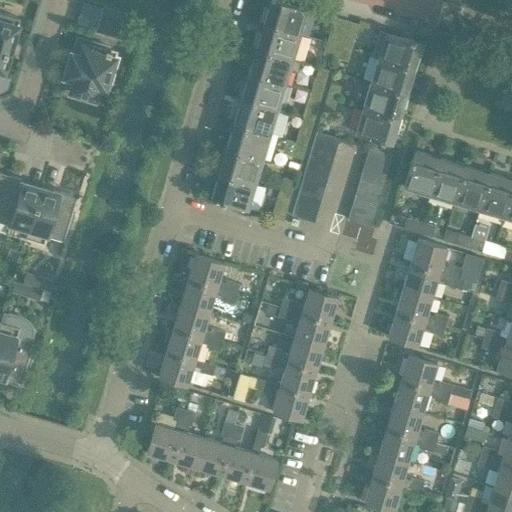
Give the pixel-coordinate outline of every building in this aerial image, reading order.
[(269,0),(263,23),(298,33),(306,8),(279,0),(269,0)] [(104,8),(97,31),(129,40),(136,17),(104,8)] [(0,70),(3,72),(9,54),(11,55),(14,43),(12,43),(19,18),(0,12),(0,70)] [(326,42),(338,45),(345,20),(333,17),(326,42)] [(338,45),(350,49),(357,23),(345,20),(338,45)] [(255,48),(291,58),(298,33),(263,23),(255,48)] [(379,30),(372,56),(377,57),(413,67),(420,42),(384,32),(379,30)] [(73,53),(70,52),(68,59),(71,60),(67,70),(65,70),(63,77),(73,80),(69,92),(94,99),(97,87),(105,89),(117,50),(77,38),(73,53)] [(338,45),(326,42),(323,53),(334,56),(338,45)] [(338,45),(334,56),(346,60),(350,49),(338,45)] [(248,73),(284,83),(291,58),(255,48),(248,73)] [(369,82),(406,92),(413,67),(377,57),(369,82)] [(241,98),(276,108),(284,83),(248,73),(241,98)] [(310,91),(320,94),(324,81),(314,78),(310,91)] [(362,107),(398,117),(406,92),(369,82),(362,107)] [(326,96),(337,99),(341,86),(330,83),(326,96)] [(320,94),(310,91),(306,105),(316,108),(320,94)] [(337,99),(326,96),(322,110),(332,113),(337,99)] [(233,122),(269,133),(276,108),(241,98),(233,122)] [(398,117),(362,107),(355,132),(391,142),(398,117)] [(226,147),(262,158),(269,133),(233,122),(226,147)] [(295,141),(306,144),(310,130),(299,127),(295,141)] [(312,143),(335,149),(339,137),(315,131),(312,143)] [(306,144),(295,141),(291,155),(301,158),(306,144)] [(308,155),(332,161),(335,149),(312,143),(308,155)] [(365,159),(388,165),(392,153),(368,146),(365,159)] [(219,172),(254,183),(262,158),(226,147),(219,172)] [(429,193),(439,158),(413,150),(403,186),(429,193)] [(305,166),(328,173),(332,161),(308,155),(305,166)] [(439,158),(429,193),(454,201),(464,165),(439,158)] [(362,171),(385,177),(388,165),(365,159),(362,171)] [(464,165),(454,201),(479,208),(489,173),(464,165)] [(302,178),(325,185),(328,173),(305,166),(302,178)] [(358,183),(381,189),(385,177),(362,171),(358,183)] [(254,183),(219,172),(211,198),(247,208),(254,183)] [(511,179),(489,173),(479,208),(504,215),(511,187),(511,179)] [(6,177),(0,196),(0,221),(9,224),(6,233),(25,238),(40,188),(20,182),(21,180),(9,176),(8,178),(6,177)] [(280,190),(291,194),(295,180),(284,176),(280,190)] [(298,190),(322,197),(325,185),(302,178),(298,190)] [(355,195),(378,201),(381,189),(358,183),(355,195)] [(40,188),(25,238),(44,244),(46,235),(63,240),(67,226),(69,226),(73,214),(71,213),(75,198),(72,197),(73,195),(60,191),(60,194),(40,188)] [(291,194),(280,190),(280,191),(278,190),(271,216),(283,219),(291,194)] [(295,202),(318,209),(322,197),(298,190),(295,202)] [(351,207),(374,213),(378,201),(355,195),(351,207)] [(318,209),(295,202),(291,214),(315,221),(318,209)] [(374,213),(351,207),(348,219),(371,226),(374,213)] [(418,231),(420,221),(406,217),(403,227),(418,231)] [(420,221),(418,231),(431,236),(434,225),(420,221)] [(468,246),(471,236),(457,232),(454,242),(468,246)] [(471,236),(468,246),(482,250),(485,240),(471,236)] [(409,262),(459,277),(461,268),(448,264),(447,267),(440,265),(446,246),(416,237),(409,262)] [(511,259),(511,248),(507,247),(503,257),(511,259)] [(187,278),(236,293),(239,284),(226,280),(225,283),(218,281),(223,262),(195,253),(187,278)] [(456,287),(459,277),(409,262),(402,286),(432,295),(437,278),(443,280),(442,283),(456,287)] [(23,283),(41,288),(50,291),(53,281),(26,272),(23,283)] [(0,276),(0,289),(7,292),(11,280),(0,276)] [(180,302),(209,311),(214,294),(221,296),(220,299),(233,303),(236,293),(187,278),(180,302)] [(497,288),(511,292),(511,283),(500,280),(497,288)] [(41,288),(23,283),(22,284),(14,281),(11,291),(38,300),(41,288)] [(395,310),(444,325),(447,317),(434,313),(433,316),(426,314),(432,295),(402,286),(395,310)] [(282,297),(280,306),(330,320),(337,295),(308,287),(303,306),(295,304),(296,301),(282,297)] [(511,316),(511,319),(511,318),(511,292),(497,288),(494,299),(508,303),(508,300),(511,300),(511,316)] [(173,326),(222,341),(224,332),(212,329),(211,332),(203,329),(209,311),(180,302),(173,326)] [(330,320),(280,306),(277,316),(290,320),(291,317),(299,319),(294,336),(323,344),(330,320)] [(444,325),(395,310),(388,335),(417,344),(422,326),(429,328),(428,332),(441,336),(444,325)] [(0,322),(0,376),(5,378),(4,380),(16,384),(17,382),(20,382),(25,368),(27,368),(31,356),(28,355),(33,340),(31,340),(31,338),(32,337),(33,335),(33,334),(33,332),(33,330),(33,329),(33,327),(32,326),(32,324),(31,323),(30,321),(29,320),(28,319),(26,318),(25,317),(23,316),(8,312),(8,313),(3,312),(0,321),(0,322)] [(447,317),(444,325),(451,327),(453,319),(447,317)] [(483,336),(511,344),(511,318),(511,319),(506,337),(498,335),(499,332),(485,328),(483,336)] [(219,351),(222,341),(173,326),(166,351),(195,359),(200,342),(206,344),(205,347),(219,351)] [(323,344),(294,336),(289,355),(280,352),(281,349),(268,345),(265,354),(316,369),(323,344)] [(511,344),(483,336),(480,347),(493,351),(494,348),(502,350),(497,367),(511,371),(511,344)] [(215,365),(195,359),(166,351),(158,375),(187,384),(193,366),(199,368),(198,371),(212,375),(215,365)] [(400,378),(449,393),(452,384),(439,380),(438,383),(432,382),(437,362),(407,353),(400,378)] [(316,369),(265,354),(262,364),(276,368),(277,365),(285,368),(280,384),(309,393),(316,369)] [(309,393),(280,384),(280,385),(258,378),(255,388),(269,392),(269,389),(278,392),(273,409),(301,418),(309,393)] [(449,393),(400,378),(393,402),(423,411),(428,394),(434,396),(433,399),(446,403),(449,393)] [(448,404),(465,409),(469,398),(451,393),(448,404)] [(494,406),(511,411),(511,405),(509,404),(510,401),(496,397),(494,406)] [(423,411),(393,402),(386,427),(435,441),(437,433),(424,429),(423,432),(417,430),(423,411)] [(171,458),(185,409),(175,406),(171,420),(174,421),(172,427),(155,421),(146,451),(171,458)] [(511,411),(494,406),(491,417),(504,420),(505,417),(511,419),(511,420),(507,436),(511,437),(511,411)] [(195,466),(204,436),(186,431),(187,425),(190,425),(194,412),(185,409),(171,458),(195,466)] [(219,473),(234,424),(224,421),(220,434),(222,435),(221,441),(204,436),(195,466),(219,473)] [(243,480),(258,431),(257,431),(251,450),(234,445),(236,439),(239,440),(243,427),(234,424),(219,473),(243,480)] [(435,441),(386,427),(378,451),(409,460),(414,443),(420,444),(419,447),(432,451),(435,441)] [(258,431),(243,480),(268,488),(277,458),(258,452),(260,446),(262,447),(266,434),(258,431)] [(511,437),(507,436),(502,455),(494,453),(495,450),(482,446),(479,454),(511,464),(511,437)] [(409,460),(378,451),(371,475),(420,489),(423,481),(410,477),(409,480),(403,478),(409,460)] [(511,464),(479,454),(476,465),(489,469),(490,466),(498,468),(493,485),(511,490),(511,464)] [(420,489),(371,475),(364,500),(394,509),(400,488),(406,490),(404,496),(417,500),(420,489)] [(511,511),(511,490),(493,485),(487,503),(480,501),(480,498),(467,494),(465,502),(498,511),(511,511)] [(498,511),(465,502),(461,511),(498,511)]
